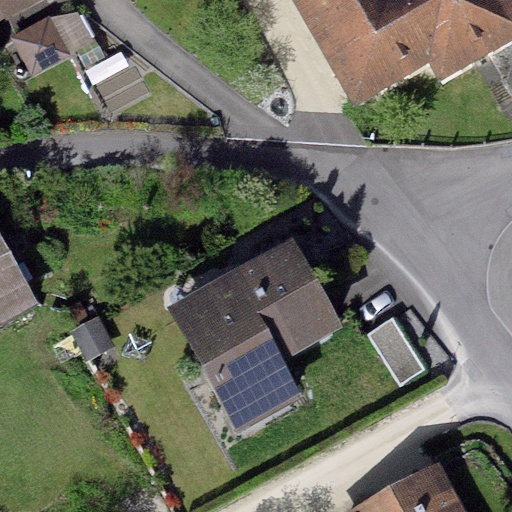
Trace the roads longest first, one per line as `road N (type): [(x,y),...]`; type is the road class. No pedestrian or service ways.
road 1 (residential): [(400,173),(119,149),(0,159)]
road 2 (residential): [(511,376),(455,291),(400,173)]
